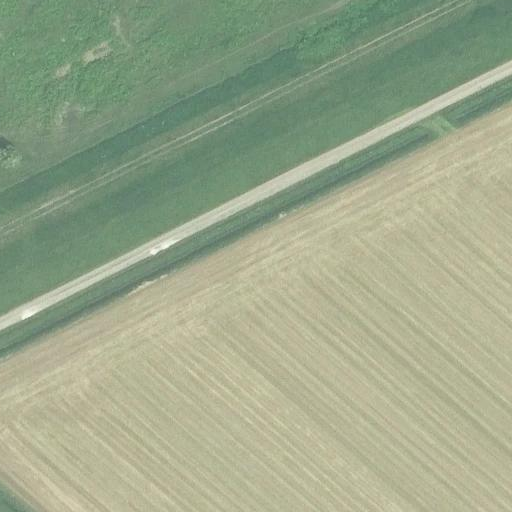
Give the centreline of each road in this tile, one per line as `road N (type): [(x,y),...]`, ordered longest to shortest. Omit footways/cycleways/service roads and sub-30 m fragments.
road 1 (track): [(0,325),(511,67)]
road 2 (track): [(0,231),(457,0)]
